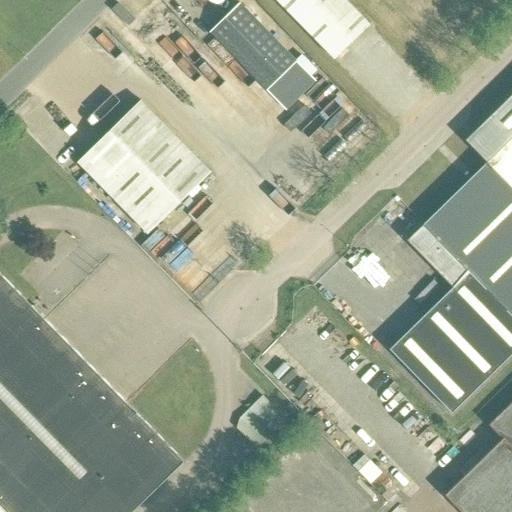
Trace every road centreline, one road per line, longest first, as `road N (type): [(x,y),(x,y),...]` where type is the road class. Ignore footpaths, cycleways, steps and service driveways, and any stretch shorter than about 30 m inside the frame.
road 1 (unclassified): [(229,321),(511,39)]
road 2 (unknown): [(229,321),(215,431),(182,475),(137,511)]
road 3 (unclassified): [(0,100),(100,0)]
